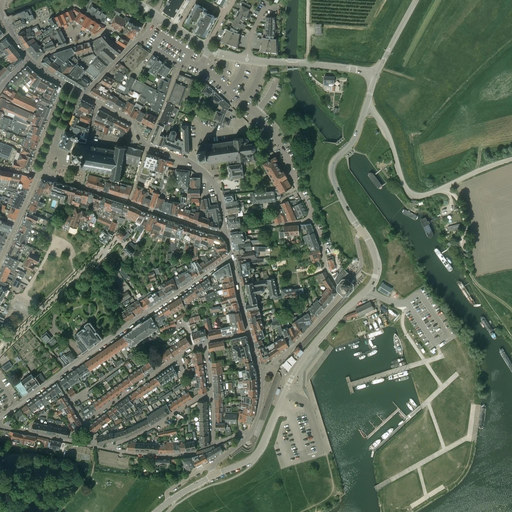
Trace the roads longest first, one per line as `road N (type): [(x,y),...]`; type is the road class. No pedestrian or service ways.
road 1 (secondary): [(214,475),(256,455),(311,346),(367,289),(376,262),(362,232)]
road 2 (unclassified): [(365,107),(379,118),(413,196),(511,159)]
road 3 (residential): [(362,232),(360,269),(263,373)]
road 4 (residential): [(146,147),(188,161),(214,181),(230,256)]
road 5 (residential): [(205,342),(83,423)]
road 6 (secondary): [(362,232),(331,167),(354,140),(365,107)]
road 7 (residential): [(0,350),(101,252)]
